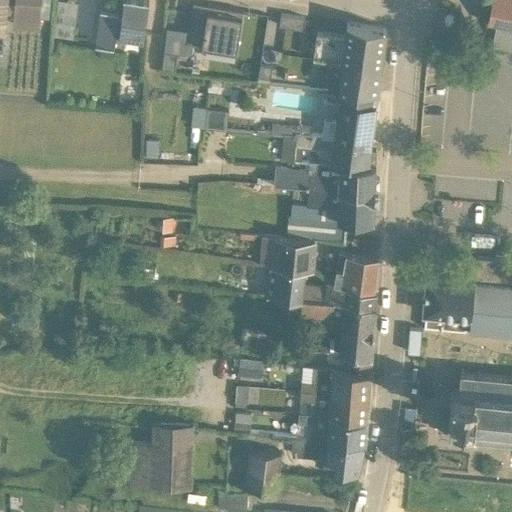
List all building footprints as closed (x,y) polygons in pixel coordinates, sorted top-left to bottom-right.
[(13,0),(13,13),(38,15),(39,7),(48,8),(49,0),(13,0)] [(56,0),(53,25),(72,27),(74,15),(75,15),(76,0),(56,0)] [(98,0),(94,31),(123,35),(125,25),(142,27),(146,0),(121,0),(121,5),(119,4),(119,0),(98,0)] [(167,17),(163,40),(189,44),(191,32),(235,40),(242,0),(241,0),(191,0),(188,21),(167,17)] [(511,0),(490,0),(487,11),(495,13),(490,35),(511,40),(511,0)] [(304,7),(280,3),(279,15),(302,18),(304,7)] [(379,57),(385,18),(346,12),(344,25),(316,21),(312,47),(328,49),(324,77),(337,79),(357,81),(358,79),(376,81),(379,57)] [(176,43),(163,41),(161,58),(174,60),(176,43)] [(271,56),(260,54),(258,66),(269,68),(271,56)] [(369,133),(376,81),(358,79),(357,81),(337,79),(333,109),(322,108),(320,126),(369,133)] [(194,95),(194,114),(227,115),(228,96),(194,95)] [(271,113),(270,121),(283,123),(295,124),(308,125),(309,114),(296,113),(296,115),(271,113)] [(283,123),(281,148),(292,149),(295,124),(283,123)] [(328,150),(374,153),(375,139),(369,138),(370,133),(320,126),(308,125),(295,124),(292,149),(300,149),(302,136),(330,139),(328,150)] [(157,146),(158,129),(145,128),(144,145),(157,146)] [(256,166),(256,171),(292,175),(337,179),(373,181),(374,177),(378,177),(378,168),(374,167),(374,153),(328,150),(305,150),(304,156),(274,155),(273,167),(256,166)] [(377,195),(377,185),(373,185),(373,181),(337,179),(292,175),(288,225),(345,229),(346,207),(372,209),(373,195),(377,195)] [(155,206),(155,219),(175,219),(175,206),(155,206)] [(304,257),(312,258),(315,227),(262,223),(259,252),(267,253),(304,257)] [(340,273),(372,278),(377,246),(339,241),(337,256),(335,256),(333,269),(340,273)] [(503,248),(494,247),(475,246),(473,269),(426,265),(426,270),(423,302),(425,302),(424,315),(464,319),(465,318),(468,318),(511,322),(511,245),(508,244),(506,243),(506,249),(503,248)] [(132,266),(153,268),(154,256),(134,253),(132,266)] [(263,283),(374,293),(376,279),(340,273),(333,269),(325,268),(324,273),(303,270),(304,257),(267,253),(263,283)] [(301,287),(300,303),(325,306),(325,312),(339,314),(338,328),(319,328),(319,338),(338,338),(370,341),(374,293),(301,287)] [(248,332),(264,333),(264,316),(249,315),(248,332)] [(237,348),(233,348),(233,353),(237,353),(237,364),(261,366),(262,349),(238,347),(237,348)] [(299,383),(367,388),(369,359),(302,353),(301,354),(299,383)] [(453,380),(450,403),(455,403),(453,423),(511,429),(511,366),(459,361),(457,381),(453,380)] [(235,389),(235,394),(245,395),(246,391),(248,391),(249,374),(249,373),(235,372),(234,389),(235,389)] [(298,404),(365,409),(367,388),(299,383),(298,404)] [(251,402),(234,400),(233,417),(248,419),(250,417),(250,414),(251,414),(252,409),(250,408),(251,402)] [(364,429),(365,409),(298,404),(297,410),(296,410),(294,424),(364,429)] [(191,471),(193,412),(152,411),(150,429),(125,428),(124,470),(191,471)] [(364,429),(292,424),(291,435),(297,436),(296,443),(323,444),(323,454),(358,456),(364,429)] [(248,437),(243,473),(277,475),(280,439),(248,437)] [(247,475),(217,472),(217,494),(225,495),(225,498),(226,499),(245,499),(247,475)] [(341,511),(342,507),(263,498),(261,511),(227,508),(226,511),(341,511)]
